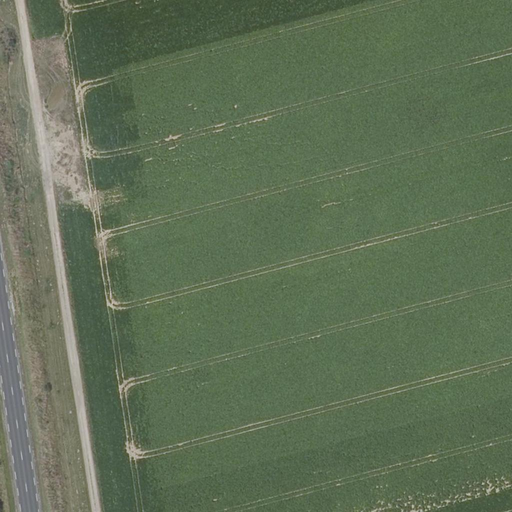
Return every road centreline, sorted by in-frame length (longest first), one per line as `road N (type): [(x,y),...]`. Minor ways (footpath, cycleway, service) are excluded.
road 1 (unclassified): [(19,0),(94,511)]
road 2 (primary): [(29,511),(0,308)]
